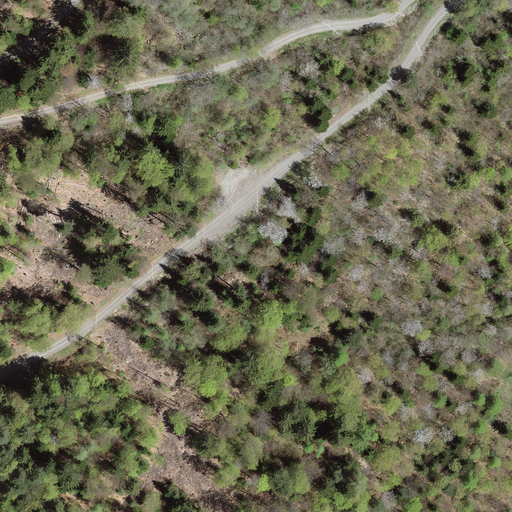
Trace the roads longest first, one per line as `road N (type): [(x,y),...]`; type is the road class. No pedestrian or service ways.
road 1 (track): [(461,0),(392,84),(251,201),(160,262),(64,347),(0,374)]
road 2 (track): [(0,122),(220,71),(297,35),(376,24),(416,0)]
